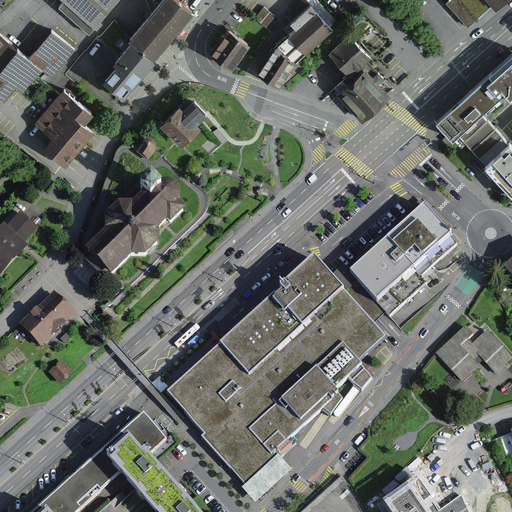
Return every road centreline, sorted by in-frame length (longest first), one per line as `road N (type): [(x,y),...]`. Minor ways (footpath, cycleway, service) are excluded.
road 1 (primary): [(0,497),(390,145)]
road 2 (primary): [(322,175),(0,468)]
road 3 (residential): [(491,231),(470,280),(413,354),(269,511)]
road 4 (residential): [(0,331),(59,272),(96,167),(119,128),(174,65),(194,55)]
road 5 (primary): [(511,11),(370,135)]
road 6 (primary): [(390,145),(511,36)]
road 7 (residential): [(390,145),(491,231)]
road 8 (residential): [(511,411),(464,434),(444,480),(449,503)]
road 9 (residential): [(253,94),(370,135)]
